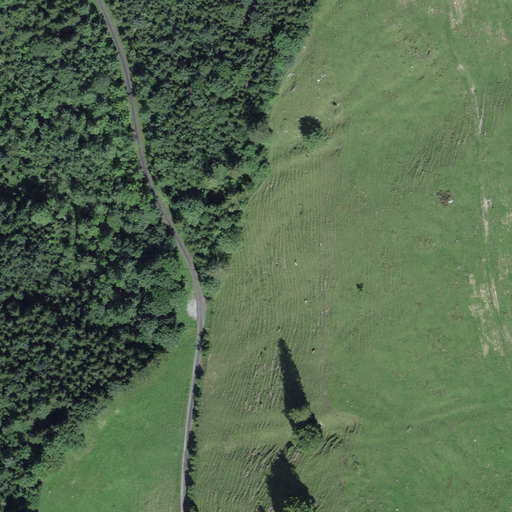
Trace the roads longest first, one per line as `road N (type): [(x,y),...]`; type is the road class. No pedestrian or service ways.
road 1 (track): [(185,511),(184,450),(203,295),(144,172),(125,67),(99,0)]
road 2 (track): [(444,33),(477,142),(492,294),(511,390)]
